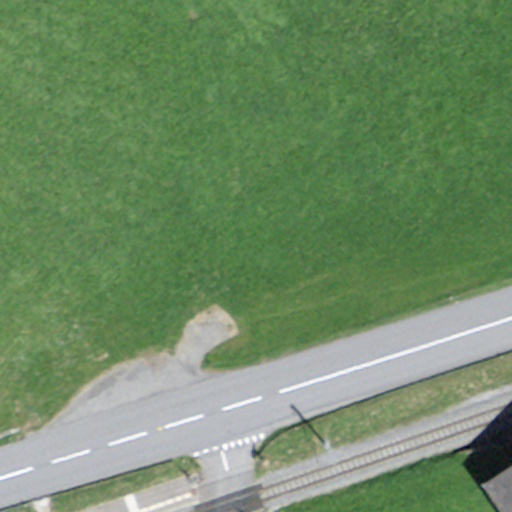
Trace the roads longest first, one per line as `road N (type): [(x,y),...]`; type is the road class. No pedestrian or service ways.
road 1 (primary): [(511,317),(215,412)]
road 2 (primary): [(215,412),(0,478)]
